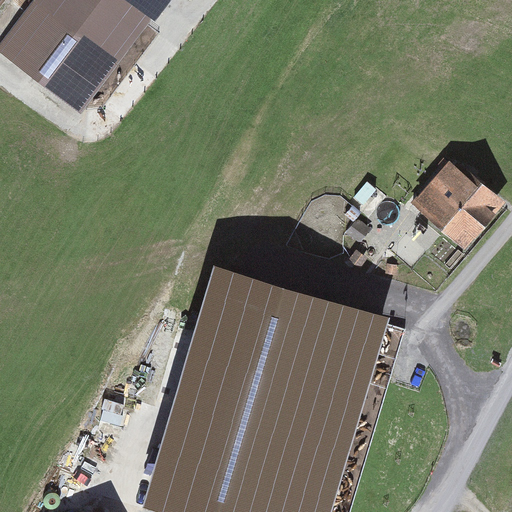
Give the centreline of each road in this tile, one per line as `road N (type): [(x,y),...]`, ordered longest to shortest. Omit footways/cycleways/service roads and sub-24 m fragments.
road 1 (track): [(375,448),(391,367),(511,229)]
road 2 (track): [(444,511),(511,375)]
